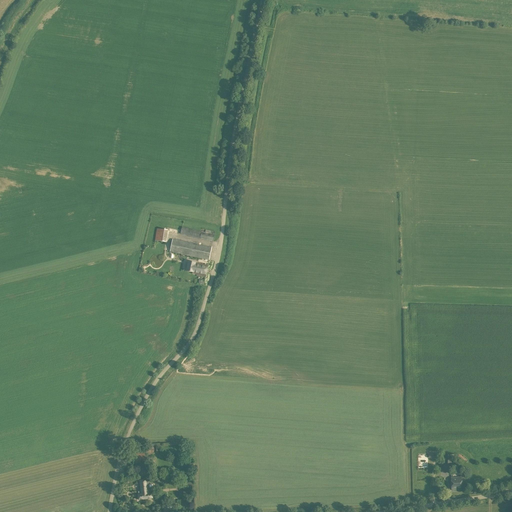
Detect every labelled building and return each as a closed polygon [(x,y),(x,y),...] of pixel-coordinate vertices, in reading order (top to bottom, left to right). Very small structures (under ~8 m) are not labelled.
[(180,234),(213,242),(215,232),(203,229),(202,232),(182,227),(180,234)] [(157,228),(155,240),(165,242),(167,230),(157,228)] [(170,252),(209,260),(212,248),(173,239),(170,252)] [(205,276),(208,266),(195,263),(189,262),(187,271),(193,272),(192,274),(205,276)] [(152,460),(152,456),(145,457),(145,453),(133,453),(133,464),(145,464),(145,460),(152,460)] [(453,471),(453,464),(453,456),(444,456),(444,460),(443,460),(443,471),(453,471)] [(462,490),(461,477),(451,478),(452,490),(462,490)] [(138,500),(153,498),(152,493),(151,493),(149,480),(137,481),(139,495),(138,495),(138,500)]
